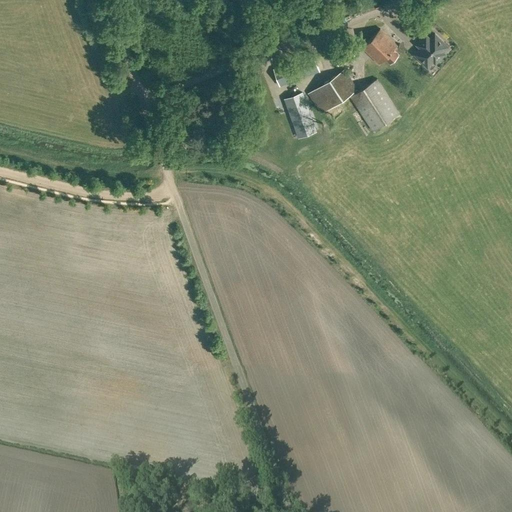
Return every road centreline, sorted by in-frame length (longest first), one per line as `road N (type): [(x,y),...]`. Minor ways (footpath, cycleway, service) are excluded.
road 1 (track): [(0,150),(118,175),(221,172),(271,192),(511,440)]
road 2 (unclassified): [(288,511),(142,100)]
road 3 (unclassified): [(142,100),(341,26)]
road 4 (track): [(173,190),(98,195),(0,172)]
road 5 (track): [(0,125),(158,147)]
road 6 (track): [(283,168),(247,153),(158,147)]
